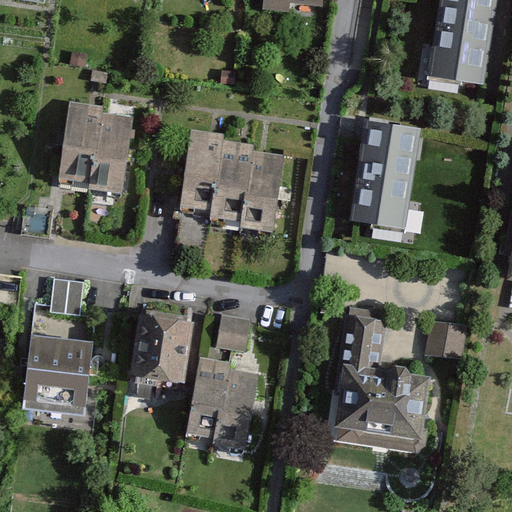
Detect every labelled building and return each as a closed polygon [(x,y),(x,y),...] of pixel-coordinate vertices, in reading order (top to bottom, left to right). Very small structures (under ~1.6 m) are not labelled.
[(328,0),(269,0),(269,7),(327,12),(328,0)] [(440,0),(428,76),(487,85),(494,42),(479,39),(485,0),(440,0)] [(511,0),(485,0),(479,39),(494,42),(511,44),(511,0)] [(94,183),(102,117),(103,109),(74,105),(65,179),(94,183)] [(102,117),(94,183),(93,192),(127,196),(135,121),(102,117)] [(372,117),(353,222),(411,232),(429,127),(372,117)] [(217,210),(224,144),(225,135),(194,132),(186,207),(217,210)] [(245,222),(252,154),(253,147),(224,144),(217,210),(216,219),(245,222)] [(284,157),(252,154),(245,222),(244,232),(276,235),(284,157)] [(55,277),(51,310),(80,314),(84,281),(55,277)] [(97,316),(35,309),(23,408),(85,415),(97,316)] [(194,317),(140,311),(132,375),(186,381),(194,317)] [(383,318),(347,313),(329,442),(419,454),(430,376),(376,368),(383,318)] [(251,319),(223,315),(218,345),(246,350),(251,319)] [(468,325),(432,320),(427,354),(463,358),(468,325)] [(188,431),(214,436),(219,408),(222,409),(229,368),(230,362),(201,357),(188,431)] [(219,408),(214,436),(213,442),(247,448),(260,373),(229,368),(222,409),(219,408)]
